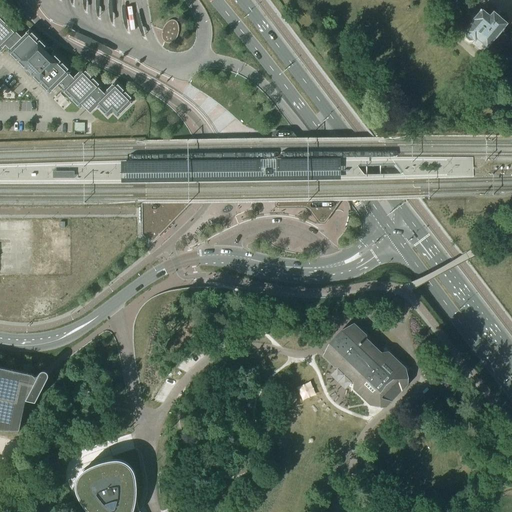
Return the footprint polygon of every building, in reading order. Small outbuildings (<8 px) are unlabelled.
[(490,16),(470,0),(462,0),(460,3),(476,17),(473,19),(474,20),(471,24),(468,26),(469,27),(465,31),(465,30),(464,31),(465,32),(465,37),(469,41),(475,40),(475,41),(477,38),(487,47),(488,46),(495,37),(495,38),(496,37),(497,37),(501,37),(504,34),(503,30),(503,29),(503,28),(507,23),(500,17),(499,14),(497,11),(493,12),(490,16)] [(22,38),(18,34),(20,32),(0,12),(0,51),(1,52),(6,46),(10,50),(8,52),(27,71),(29,69),(33,73),(31,75),(50,94),(60,85),(63,88),(61,90),(80,110),(83,107),(91,114),(97,108),(108,118),(113,113),(118,118),(135,101),(115,82),(104,93),(100,90),(102,88),(83,68),(73,78),(70,74),(72,72),(53,53),(50,55),(47,51),(49,49),(30,30),(22,38)] [(135,14),(135,15),(135,19),(136,23),(139,29),(140,33),(141,34),(142,35),(143,34),(144,33),(139,17),(138,14),(137,13),(135,14)] [(169,20),(166,22),(164,25),(161,30),(161,33),(161,36),(162,39),(164,42),(167,43),(171,43),(174,40),(177,37),(178,32),(178,27),(178,24),(176,21),(175,20),(172,19),(169,20)] [(68,34),(69,35),(109,55),(110,55),(111,55),(112,53),(112,51),(111,50),(106,47),(99,43),(91,39),(83,36),(79,33),(73,31),(69,30),(68,31),(67,33),(68,34)] [(294,159),(304,159),(306,159),(307,160),(308,161),(322,179),(322,180),(322,182),(321,182),(320,183),(294,183),(292,183),(290,183),(289,184),(277,202),(276,204),(276,205),(277,206),(278,207),(283,207),(299,206),(302,207),(305,207),(306,207),(308,209),(310,211),(318,221),(320,222),(322,223),(325,222),(326,221),(340,201),(341,199),(341,197),(340,194),(331,183),(300,143),(292,133),(291,132),(289,131),(276,131),(274,132),(273,134),(272,135),(273,137),(276,141),(279,145),(282,149),(286,154),(288,158),(290,159),(294,159)] [(193,145),(192,144),(148,145),(148,184),(148,187),(148,196),(149,205),(143,205),(143,235),(148,240),(150,242),(153,242),(155,241),(157,239),(160,236),(159,236),(179,215),(190,204),(197,193),(200,184),(201,178),(201,177),(202,169),(201,161),(199,154),(196,150),(195,146),(194,145),(193,145)] [(338,180),(338,159),(228,160),(119,162),(119,183),(228,181),(338,180)] [(74,171),(52,171),(52,174),(52,179),(75,179),(75,174),(74,171)] [(381,357),(366,343),(368,341),(365,339),(366,336),(354,325),(348,329),(348,330),(329,350),(328,350),(324,356),(335,367),(339,366),(341,369),(343,367),(358,382),(354,385),(353,389),(370,405),(376,405),(377,403),(380,406),(383,406),(388,400),(388,397),(398,387),(401,387),(406,381),(406,378),(404,376),(405,375),(405,369),(388,352),(384,354),(381,357)] [(311,333),(305,339),(311,345),(317,339),(311,333)] [(0,430),(3,431),(20,431),(24,410),(30,412),(48,378),(48,377),(48,376),(48,375),(48,374),(48,373),(47,373),(47,372),(46,372),(46,371),(45,371),(44,371),(43,371),(42,371),(41,371),(41,372),(40,372),(38,375),(37,375),(37,376),(36,376),(35,376),(34,376),(34,375),(33,375),(33,374),(32,374),(0,367),(0,430)] [(140,511),(138,507),(138,503),(136,492),(136,484),(134,474),(133,470),(128,464),(124,461),(121,460),(116,460),(110,460),(103,462),(97,463),(91,465),(86,468),(81,473),(77,476),(75,479),(74,483),(73,487),(73,491),(74,495),(76,500),(80,504),(87,511),(140,511)]
